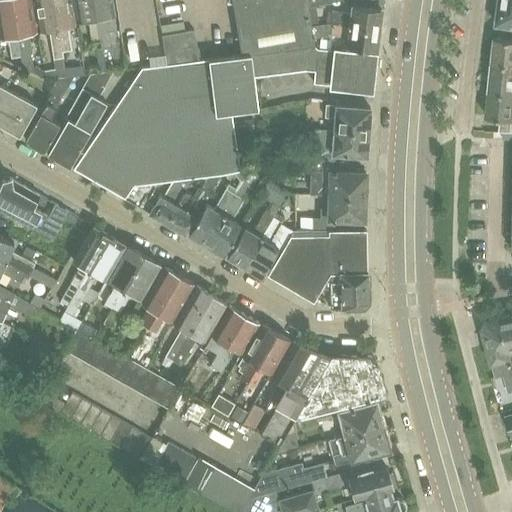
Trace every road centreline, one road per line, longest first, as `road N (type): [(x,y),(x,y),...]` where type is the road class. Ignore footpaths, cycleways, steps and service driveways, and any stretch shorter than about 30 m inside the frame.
road 1 (primary): [(474,511),(439,390),(422,286),(423,146),(439,0)]
road 2 (residential): [(403,326),(326,328),(298,318),(0,147)]
road 3 (primary): [(417,0),(397,227),(403,326)]
road 4 (primary): [(403,326),(451,511)]
